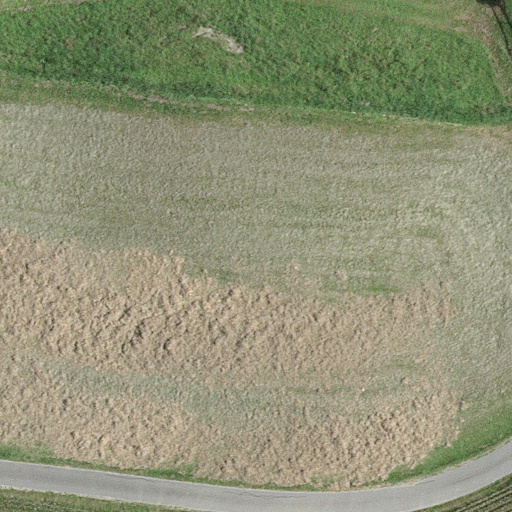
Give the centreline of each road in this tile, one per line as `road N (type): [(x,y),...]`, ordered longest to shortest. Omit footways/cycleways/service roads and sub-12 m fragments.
road 1 (unclassified): [(0,486),(263,511)]
road 2 (unclassified): [(378,511),(459,498),(511,470)]
